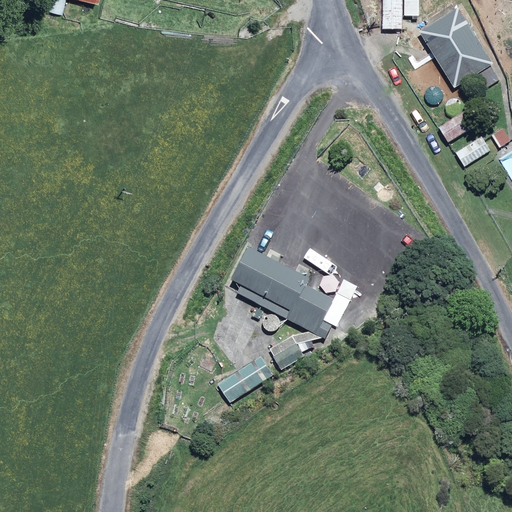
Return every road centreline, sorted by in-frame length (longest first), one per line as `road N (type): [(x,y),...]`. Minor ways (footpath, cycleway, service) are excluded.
road 1 (unclassified): [(91,511),(108,396),(142,321),(332,26)]
road 2 (unclassified): [(511,362),(463,229),(332,26)]
